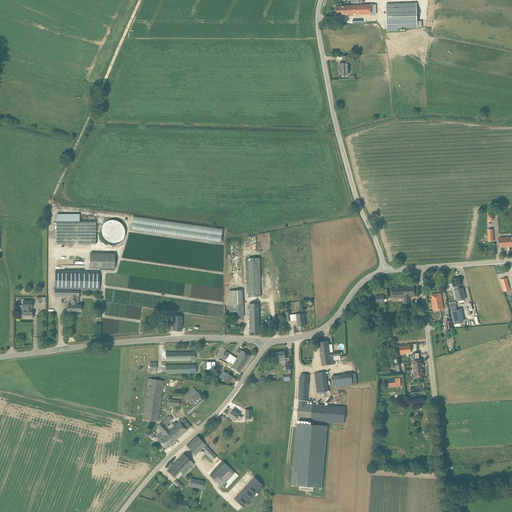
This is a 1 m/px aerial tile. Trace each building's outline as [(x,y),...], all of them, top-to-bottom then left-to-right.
[(417,3),(386,4),(387,31),(398,31),(398,29),(417,28),(417,3)] [(345,6),(337,7),(337,15),(345,14),(345,15),(376,14),(375,5),(345,6)] [(349,66),(348,56),(342,56),(342,60),(345,60),(345,63),(339,64),(339,68),(340,68),(339,68),(339,71),(340,71),(340,75),(348,75),(348,66),(349,66)] [(221,241),(223,228),(133,216),(132,229),(221,241)] [(125,236),(125,232),(125,229),(123,226),(121,223),(119,221),(116,220),(112,220),(109,220),(106,221),(104,223),(102,226),(100,229),(100,232),(100,236),(102,239),(104,241),(106,243),(109,245),(112,245),(116,245),(119,243),(121,241),(123,239),(125,236)] [(95,230),(95,221),(56,221),(56,243),(96,243),(96,230),(95,230)] [(511,246),(511,237),(499,238),(500,247),(511,246)] [(115,254),(90,253),(89,268),(114,269),(115,254)] [(260,274),(260,273),(260,260),(260,258),(247,258),(248,297),(261,297),(260,274)] [(99,272),(55,271),(55,290),(54,290),(54,295),(70,296),(70,305),(67,305),(67,310),(75,311),(76,311),(80,311),(80,305),(76,305),(77,303),(75,303),(76,296),(79,296),(79,291),(72,291),(72,290),(99,291),(99,272)] [(504,274),(499,276),(500,279),(501,283),(502,287),(507,285),(506,282),(505,278),(504,274)] [(459,278),(451,280),(453,287),(455,286),(456,289),(454,290),(457,301),(465,299),(463,288),(460,289),(459,285),(461,285),(459,278)] [(394,289),(391,289),(391,297),(404,296),(405,304),(410,303),(409,296),(415,296),(414,286),(402,287),(402,288),(399,288),(399,286),(394,286),(394,289)] [(242,290),(229,291),(230,318),(243,317),(242,290)] [(441,293),(432,294),(432,299),(431,299),(433,311),(443,309),(441,293)] [(32,301),(23,301),(23,319),(32,319),(32,312),(30,312),(30,307),(32,307),(32,301)] [(259,332),(258,304),(249,304),(250,332),(254,332),(255,332),(259,332)] [(451,311),(454,324),(463,322),(460,309),(451,311)] [(290,311),(285,312),(287,321),(297,320),(298,327),(305,326),(303,313),(290,315),(290,311)] [(182,316),(173,315),(172,331),(181,331),(182,316)] [(323,341),(319,342),(322,366),(334,365),(333,357),(340,356),(340,352),(330,353),(328,341),(324,341),(324,342),(323,342),(323,341)] [(410,346),(399,347),(400,354),(411,353),(410,346)] [(221,357),(230,363),(232,359),(235,361),(236,360),(244,365),(250,356),(242,350),(240,353),(237,358),(225,351),(221,357)] [(196,352),(166,352),(166,361),(196,360),(196,356),(196,352)] [(284,352),(277,353),(277,356),(274,356),(275,363),(285,362),(285,359),(284,352)] [(231,367),(239,373),(244,365),(236,360),(235,361),(232,359),(230,363),(232,365),(231,367)] [(422,360),(412,361),(414,377),(424,376),(422,360)] [(196,373),(196,363),(166,363),(166,374),(196,373)] [(326,371),(314,373),(317,392),(329,391),(326,371)] [(222,380),(229,384),(233,377),(226,373),(222,380)] [(346,406),(308,403),(309,374),(301,373),(298,421),(296,421),(292,485),(299,486),(299,489),(313,490),(313,487),(323,488),(327,425),(319,425),(319,421),(344,423),(346,406)] [(351,373),(331,376),(333,387),(353,384),(351,373)] [(400,378),(388,379),(389,389),(396,388),(401,387),(400,378)] [(164,381),(148,379),(142,419),(158,421),(164,381)] [(193,388),(185,395),(193,404),(185,411),(188,415),(205,400),(193,388)] [(238,415),(232,410),(228,416),(234,421),(236,419),(239,421),(241,418),(238,415)] [(162,423),(156,427),(164,435),(158,440),(166,449),(191,427),(184,418),(174,426),(172,423),(169,426),(167,424),(173,419),(170,415),(162,423)] [(197,436),(186,446),(195,455),(201,449),(204,452),(212,460),(217,456),(215,454),(197,436)] [(195,464),(183,454),(167,470),(174,477),(180,471),(184,475),(195,464)] [(222,461),(209,475),(222,487),(235,473),(222,461)] [(254,477),(234,499),(243,507),(263,485),(254,477)] [(189,486),(202,489),(203,482),(204,481),(191,478),(189,486)] [(182,486),(176,480),(174,483),(180,489),(182,486)]
